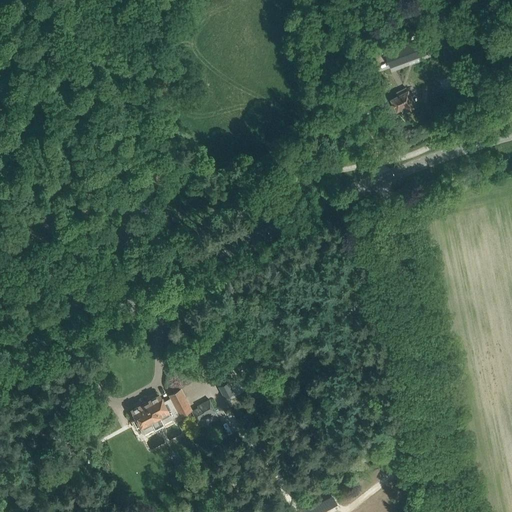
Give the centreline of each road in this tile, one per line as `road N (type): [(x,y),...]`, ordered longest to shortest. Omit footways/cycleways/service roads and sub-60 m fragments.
road 1 (tertiary): [(0,375),(359,190),(511,135)]
road 2 (track): [(376,163),(451,511)]
road 3 (track): [(96,0),(179,248)]
road 4 (track): [(376,163),(339,0)]
